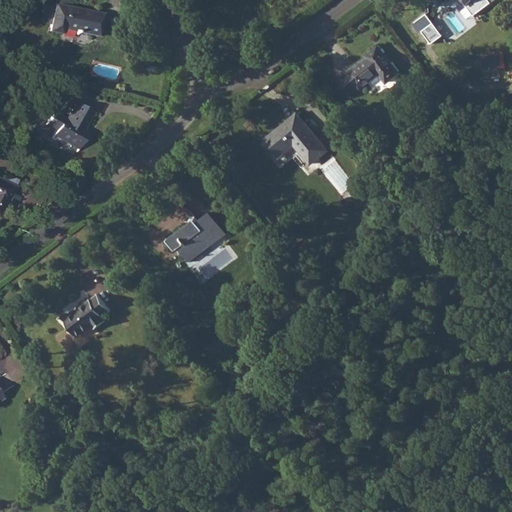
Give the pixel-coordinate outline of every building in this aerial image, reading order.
[(51,23),(49,30),(61,33),(62,28),(98,36),(103,14),(55,4),(54,6),(51,23)] [(424,30),(432,43),(444,35),(436,22),(424,30)] [(368,58),(336,81),(348,96),(379,72),(386,82),(399,72),(378,46),(371,52),(372,54),(368,58)] [(52,112),(44,125),(55,131),(53,135),(77,148),(87,131),(82,129),(93,111),(76,101),(65,119),(52,112)] [(286,122),(266,137),(280,154),(294,142),(310,163),(327,150),(301,116),(289,125),(286,122)] [(0,210),(3,204),(4,204),(8,196),(5,195),(10,186),(12,187),(16,179),(5,174),(2,181),(0,179),(0,210)] [(180,247),(187,256),(207,241),(209,244),(226,231),(212,212),(199,222),(197,220),(170,240),(177,249),(180,247)] [(91,296),(65,317),(79,334),(91,325),(93,328),(104,319),(102,316),(112,309),(99,292),(92,297),(91,296)] [(228,409),(216,418),(223,428),(235,419),(228,409)]
